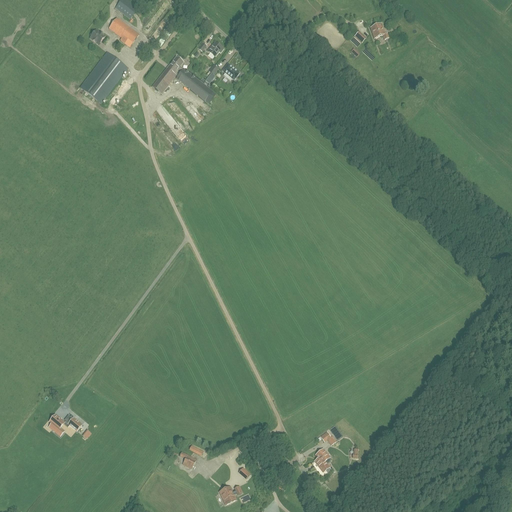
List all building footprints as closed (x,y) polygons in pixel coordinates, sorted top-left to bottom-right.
[(138,10),(125,0),(122,0),(115,9),(130,20),(138,10)] [(139,35),(117,19),(109,30),(110,31),(122,39),(120,41),(130,48),(139,35)] [(381,24),(370,28),(374,39),(383,36),(385,40),(389,39),(387,34),(385,35),(381,24)] [(90,39),(98,45),(105,38),(96,31),(94,34),(93,34),(92,34),(91,34),(90,35),(90,36),(90,37),(90,38),(91,38),(90,39)] [(350,40),(358,47),(365,38),(358,31),(350,40)] [(224,49),(216,43),(212,48),(211,47),(207,52),(215,58),(219,53),(220,54),(224,49)] [(356,57),(359,54),(353,49),(350,52),(356,57)] [(80,89),(101,105),(128,69),(107,53),(80,89)] [(208,105),(216,95),(184,70),(183,70),(180,68),(183,63),(176,58),(152,88),(161,95),(176,76),(178,78),(176,79),(208,105)] [(240,74),(228,64),(222,72),(225,75),(224,76),(230,81),(232,80),(233,81),(236,77),(237,78),(240,74)] [(65,422),(65,423),(56,415),(50,422),(52,424),(49,427),(60,437),(64,432),(60,429),(64,425),(68,428),(70,426),(77,432),(82,426),(73,419),(68,425),(65,422)] [(86,430),(81,436),(86,440),(90,434),(86,430)] [(323,435),(327,441),(331,447),(335,444),(327,432),(323,435)] [(187,450),(200,456),(202,452),(190,445),(187,450)] [(323,450),(316,455),(318,458),(313,462),(322,474),(329,468),(327,465),(330,463),(331,460),(323,450)] [(182,465),(191,470),(196,460),(182,453),(180,457),(185,460),(182,465)] [(219,493),(221,497),(223,502),(225,506),(236,501),(234,496),(237,494),(238,496),(242,494),(239,488),(235,490),(236,491),(233,493),(230,488),(219,493)]
